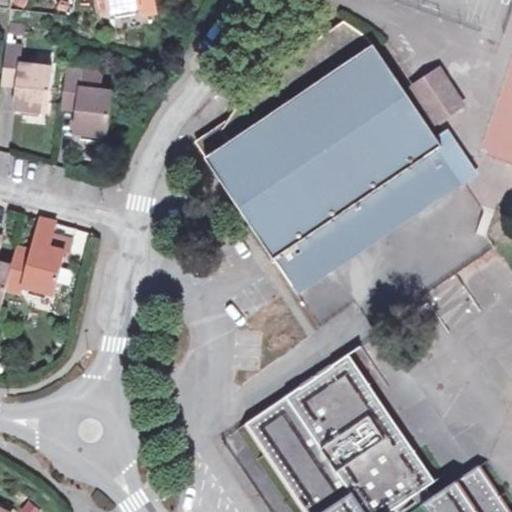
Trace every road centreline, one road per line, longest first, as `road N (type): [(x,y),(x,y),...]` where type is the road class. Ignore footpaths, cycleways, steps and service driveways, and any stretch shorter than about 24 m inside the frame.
road 1 (residential): [(132,225),(203,50),(237,0)]
road 2 (residential): [(90,431),(110,370),(132,225)]
road 3 (residential): [(132,225),(0,182)]
